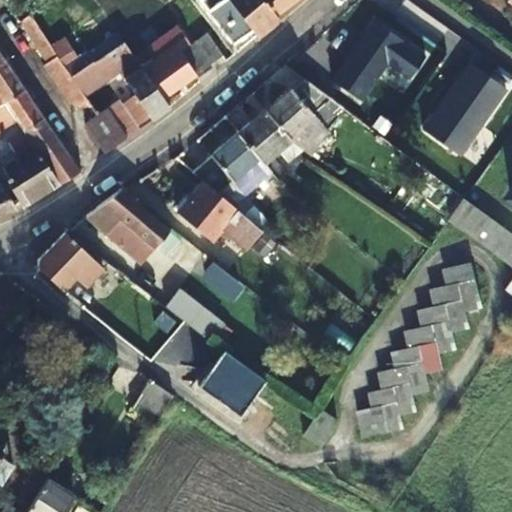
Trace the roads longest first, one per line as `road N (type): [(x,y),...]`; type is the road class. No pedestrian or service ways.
road 1 (residential): [(326,0),(182,121),(0,239)]
road 2 (residential): [(0,247),(24,278),(271,457),(325,455)]
